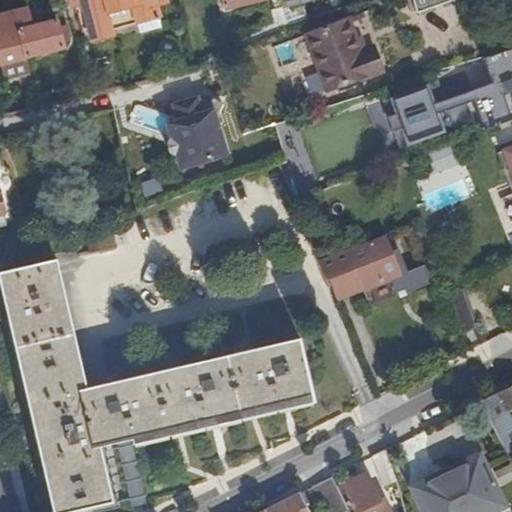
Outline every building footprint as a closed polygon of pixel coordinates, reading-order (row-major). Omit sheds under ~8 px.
[(137,24),(160,18),(157,6),(167,3),(165,0),(69,0),(72,8),(83,6),(92,41),(114,36),(112,30),(137,24)] [(413,0),(417,14),(453,0),(413,0)] [(462,20),(490,9),(487,0),(457,0),(456,1),(462,20)] [(0,57),(1,63),(27,56),(64,47),(62,38),(70,36),(66,26),(59,27),(57,19),(34,25),(30,5),(0,12),(0,57)] [(162,29),(160,18),(137,24),(140,34),(162,29)] [(363,51),(358,37),(350,18),(307,34),(329,90),(380,71),(371,48),(368,49),(363,51)] [(363,35),(358,37),(363,51),(368,49),(363,35)] [(31,74),(27,56),(1,63),(6,80),(31,74)] [(397,113),(403,129),(409,146),(446,131),(429,84),(392,99),(397,113)] [(59,89),(62,100),(79,96),(77,85),(59,89)] [(31,95),(34,106),(52,102),(49,91),(31,95)] [(180,154),(181,155),(184,165),(190,167),(224,157),(228,151),(216,113),(211,110),(203,111),(199,96),(173,103),(178,119),(175,120),(172,125),(175,135),(181,140),(183,148),(180,154)] [(394,131),(403,129),(397,113),(388,116),(394,131)] [(176,157),(181,155),(180,154),(183,148),(181,140),(175,135),(170,136),(167,143),(170,152),(176,157)] [(289,149),(293,159),(309,154),(306,143),(289,149)] [(511,145),(497,150),(511,187),(511,186),(511,168),(507,155),(511,153),(511,145)] [(511,191),(500,196),(509,220),(511,219),(511,191)] [(110,227),(86,232),(90,251),(115,245),(110,227)] [(349,248),(321,258),(328,278),(331,277),(339,298),(365,288),(366,289),(403,275),(387,235),(350,249),(349,248)] [(118,442),(132,438),(311,397),(312,402),(315,401),(300,338),(85,388),(56,259),(0,272),(0,283),(53,511),(72,511),(113,502),(100,445),(118,442)] [(511,406),(511,385),(500,391),(509,408),(511,406)] [(148,503),(132,438),(118,442),(133,506),(148,503)] [(395,481),(385,449),(372,456),(382,488),(395,481)] [(507,511),(481,464),(440,484),(437,478),(417,488),(428,511),(507,511)] [(367,475),(337,485),(348,509),(349,511),(390,511),(384,499),(379,500),(367,475)] [(337,485),(332,476),(312,485),(325,511),(341,511),(348,509),(337,485)] [(306,511),(298,493),(265,509),(266,511),(306,511)]
